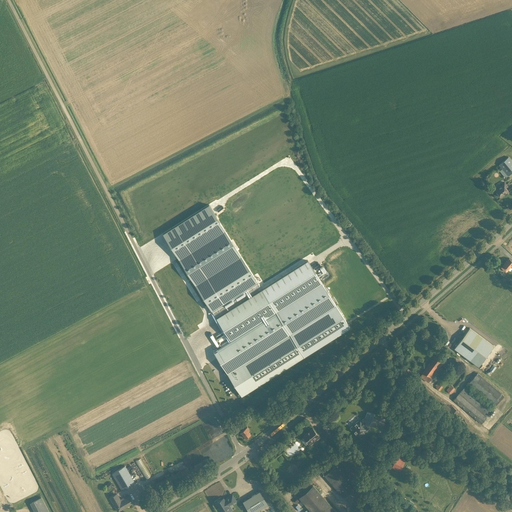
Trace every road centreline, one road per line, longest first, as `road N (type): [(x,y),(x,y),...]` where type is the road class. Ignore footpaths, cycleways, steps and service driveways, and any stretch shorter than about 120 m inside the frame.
road 1 (unclassified): [(243,453),(8,0)]
road 2 (unclassified): [(353,511),(404,370),(381,339)]
road 3 (tertiary): [(243,453),(381,339)]
road 4 (tertiary): [(381,339),(511,221)]
